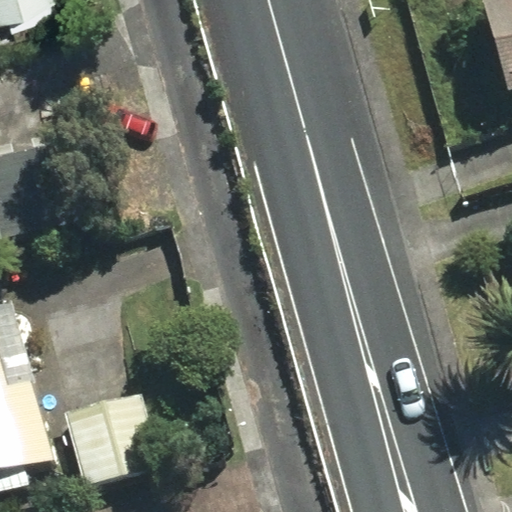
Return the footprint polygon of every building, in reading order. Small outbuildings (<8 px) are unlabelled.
[(0,0),(0,11),(37,0),(0,0)] [(511,14),(452,32),(479,128),(511,118),(511,14)] [(0,244),(2,250),(80,230),(58,149),(0,163),(0,244)] [(0,482),(62,465),(39,386),(18,392),(0,326),(0,482)] [(73,420),(92,491),(165,472),(146,401),(73,420)]
